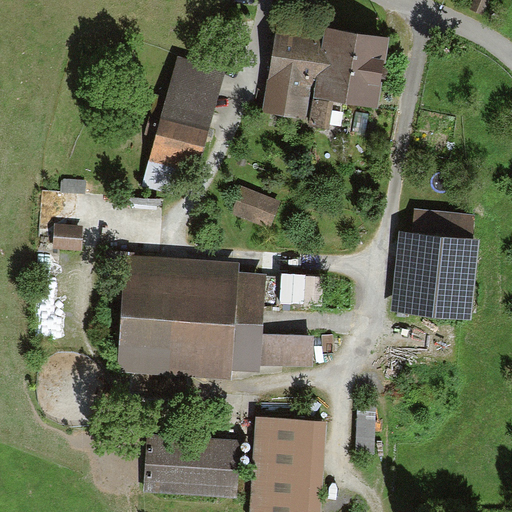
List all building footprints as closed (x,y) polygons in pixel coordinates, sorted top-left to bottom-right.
[(472,0),(470,6),(484,12),(489,0),(472,0)] [(326,31),(275,23),(260,105),(307,113),(311,91),(378,102),(383,72),(390,28),(328,17),(326,31)] [(225,66),(178,53),(143,180),(180,191),(188,162),(198,165),(225,66)] [(332,99),(315,97),(311,122),(329,124),(332,99)] [(231,212),(269,227),(281,199),(242,183),(231,212)] [(412,233),(399,232),(391,311),(470,320),(479,241),(473,240),(476,216),(415,209),(412,233)] [(84,227),(54,225),(52,249),(82,251),(84,227)] [(239,257),(125,252),(121,367),(230,372),(230,363),(257,364),(257,357),(312,360),(313,332),(264,330),(266,267),(239,266),(239,257)] [(282,304),(307,305),(308,274),(283,273),(282,304)] [(376,451),(377,413),(359,412),(359,451),(376,451)] [(318,511),(325,418),(258,413),(250,511),(318,511)] [(231,442),(150,437),(147,488),(227,493),(231,442)]
